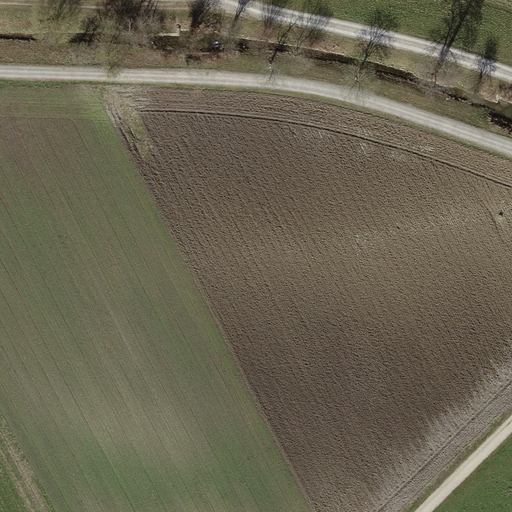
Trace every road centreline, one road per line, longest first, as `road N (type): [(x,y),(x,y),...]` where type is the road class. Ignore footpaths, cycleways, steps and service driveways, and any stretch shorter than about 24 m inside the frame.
road 1 (track): [(0,72),(296,85),(511,149)]
road 2 (track): [(511,76),(227,0)]
road 3 (track): [(96,0),(241,5)]
road 4 (track): [(426,511),(511,426)]
